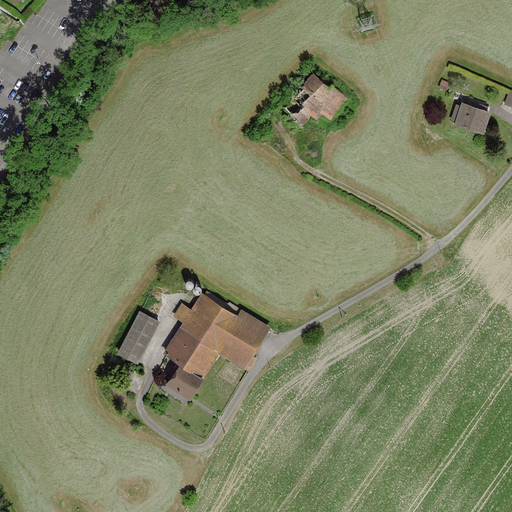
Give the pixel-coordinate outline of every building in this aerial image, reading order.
[(326,123),(345,102),(322,80),(318,83),(311,76),(288,99),(293,108),(284,117),(289,122),(296,129),(307,118),(312,123),(318,117),(326,123)] [(449,84),(442,81),(439,87),(446,91),(449,84)] [(485,134),(492,112),(480,108),(460,101),(453,123),(485,134)] [(192,289),(193,289),(194,288),(195,286),(195,285),(194,284),(193,282),(192,282),(191,281),(189,281),(188,282),(187,283),(186,284),(186,285),(186,287),(187,288),(188,289),(189,289),(190,290),(192,289)] [(199,295),(201,294),(201,293),(202,292),(202,291),(202,289),(201,288),(200,287),(198,287),(197,287),(196,287),(195,288),(194,290),(194,291),(194,292),(194,294),(195,295),(197,295),(198,295),(199,295)] [(219,354),(245,370),(271,329),(230,303),(226,309),(203,294),(193,309),(181,302),(174,316),(183,324),(164,354),(174,360),(180,364),(168,385),(190,399),(219,354)] [(138,361),(159,322),(139,312),(119,352),(138,361)]
